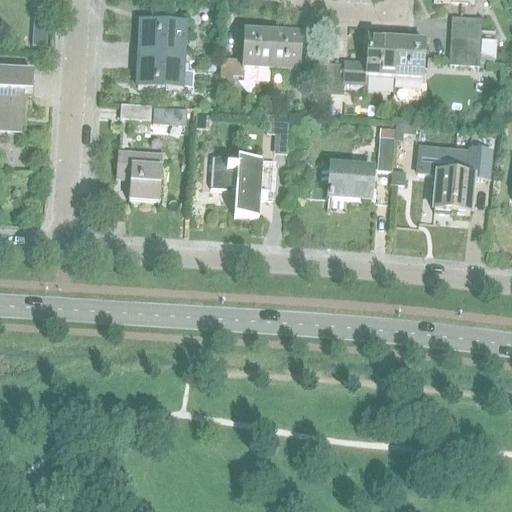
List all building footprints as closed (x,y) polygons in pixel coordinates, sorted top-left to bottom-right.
[(450,41),(480,43),(481,23),(451,21),(450,41)] [(139,57),(183,60),(184,28),(141,26),(139,57)] [(273,36),(271,74),(283,75),(283,82),(298,83),(299,76),(321,77),(321,69),(304,68),(305,52),(307,52),(304,31),(291,37),(273,36)] [(271,74),(273,36),(245,34),(243,63),(234,63),(233,79),(243,80),(244,73),(271,74)] [(479,70),(480,43),(450,41),(449,69),(479,70)] [(394,81),(396,43),(368,42),(366,67),(358,66),(357,72),(346,71),(345,87),(365,88),(366,80),(394,81)] [(396,43),(394,81),(421,83),(424,45),(396,43)] [(181,92),(183,60),(139,57),(137,90),(181,92)] [(233,79),(234,63),(221,62),(219,92),(232,93),(233,79)] [(321,77),(319,98),(332,98),(333,68),(321,68),(321,69),(321,77)] [(346,71),(346,69),(333,68),(332,98),(344,99),(345,87),(346,71)] [(0,135),(21,137),(23,98),(31,99),(33,75),(0,73),(0,135)] [(150,124),(151,110),(121,108),(120,122),(150,124)] [(267,121),(266,139),(275,139),(288,140),(289,122),(267,121)] [(393,177),(395,143),(379,142),(377,176),(393,177)] [(421,153),(419,177),(438,179),(435,216),(437,216),(437,214),(470,218),(473,183),(490,185),(493,156),(471,154),(471,158),(421,153)] [(158,207),(162,159),(118,156),(117,170),(131,171),(129,205),(158,207)] [(259,223),(262,164),(213,162),(212,192),(236,193),(235,221),(259,223)] [(371,206),(373,174),(331,170),(328,202),(371,206)]
